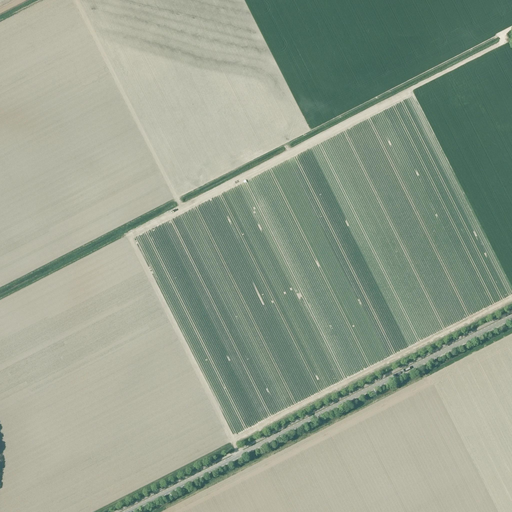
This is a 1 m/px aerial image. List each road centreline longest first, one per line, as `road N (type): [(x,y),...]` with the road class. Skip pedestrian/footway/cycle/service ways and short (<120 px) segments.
road 1 (track): [(126,236),(506,42),(511,30)]
road 2 (unclassified): [(130,511),(511,316)]
